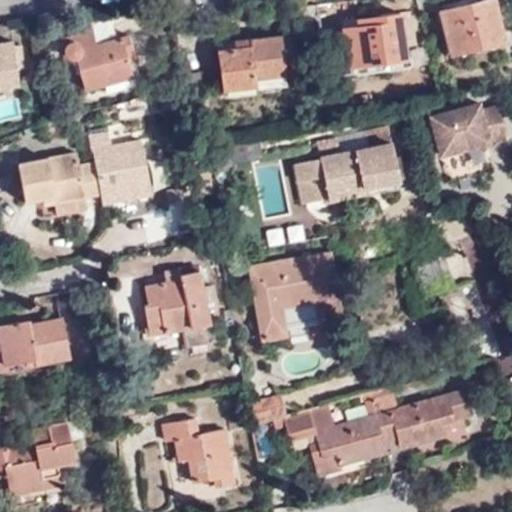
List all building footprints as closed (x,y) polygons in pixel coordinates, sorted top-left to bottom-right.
[(501,44),(490,0),(484,0),(441,9),(452,54),(501,44)] [(407,56),(400,12),(355,18),(356,25),(343,27),(348,65),(407,56)] [(136,58),(131,38),(95,47),(92,34),(63,43),(66,55),(75,63),(80,62),(88,90),(134,79),(129,60),(136,58)] [(283,79),(278,34),(214,40),(218,86),(283,79)] [(14,70),(12,47),(11,43),(0,44),(0,85),(16,84),(14,70)] [(20,47),(12,47),(14,70),(23,70),(20,47)] [(202,90),(198,71),(184,73),(188,93),(202,90)] [(440,155),(506,138),(498,106),(481,111),(480,103),(430,116),(440,155)] [(27,202),(44,199),(55,197),(56,205),(86,200),(103,197),(124,194),(125,200),(152,195),(142,142),(111,148),(108,135),(90,139),(92,152),(94,152),(97,166),(79,168),(77,155),(20,164),(27,202)] [(397,177),(390,143),(338,153),(336,140),(316,144),(320,159),(302,163),(311,203),(328,200),(327,197),(365,190),(364,184),(397,177)] [(196,181),(184,184),(187,200),(212,195),(204,150),(174,156),(177,173),(194,169),(196,181)] [(253,166),(260,219),(289,215),(282,162),(253,166)] [(187,200),(184,184),(165,188),(168,203),(187,200)] [(104,204),(125,200),(124,194),(103,197),(104,204)] [(55,197),(44,199),(46,207),(56,205),(55,197)] [(56,205),(57,214),(87,209),(86,200),(56,205)] [(287,337),(286,330),(283,308),(315,303),(319,325),(343,321),(331,252),(249,266),(262,341),(287,337)] [(417,264),(425,287),(443,281),(435,258),(417,264)] [(210,323),(199,270),(178,274),(179,279),(143,286),(146,303),(143,304),(146,321),(161,318),(164,332),(210,323)] [(283,308),(286,330),(319,325),(315,303),(283,308)] [(0,323),(0,348),(3,364),(34,356),(35,366),(69,357),(61,316),(29,322),(28,318),(0,323)] [(3,364),(0,348),(0,373),(1,374),(4,375),(36,369),(35,366),(34,356),(3,364)] [(397,407),(392,387),(367,394),(373,413),(397,407)] [(373,413),(367,394),(358,396),(360,404),(364,403),(367,415),(333,425),(313,430),(308,410),(287,416),(283,417),(289,440),(315,433),(317,442),(321,456),(336,452),(339,464),(340,464),(386,452),(384,446),(398,443),(399,448),(443,436),(442,431),(440,423),(462,417),(472,414),(465,388),(397,407),(373,413)] [(37,411),(33,393),(4,399),(7,417),(37,411)] [(247,404),(252,425),(283,417),(287,416),(282,395),(247,404)] [(327,405),(308,410),(313,430),(333,425),(327,405)] [(233,483),(222,428),(195,432),(192,417),(159,424),(162,439),(172,438),(176,459),(185,458),(189,483),(211,479),(213,487),(233,483)] [(464,425),(462,417),(440,423),(442,431),(464,425)] [(70,460),(63,421),(27,428),(30,443),(18,446),(18,443),(0,446),(0,510),(60,498),(53,463),(70,460)] [(321,456),(317,442),(308,444),(315,467),(310,468),(313,478),(342,470),(340,464),(339,464),(336,452),(321,456)]
